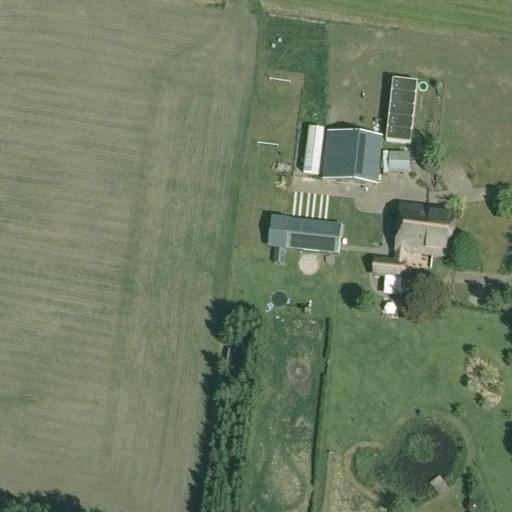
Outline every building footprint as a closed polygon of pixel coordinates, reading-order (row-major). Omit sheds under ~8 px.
[(383,140),(329,134),(323,181),(378,188),(383,140)] [(410,155),(389,154),(388,175),(409,175),(410,155)] [(428,246),(427,255),(453,258),(457,213),(402,207),(400,220),(427,223),(425,237),(430,238),(429,241),(434,241),(434,247),(428,246)] [(408,253),(427,255),(428,246),(434,247),(434,241),(429,241),(430,238),(425,237),(427,223),(400,220),(396,264),(377,262),(375,276),(387,277),(385,288),(402,290),(403,281),(405,281),(408,253)] [(340,257),(341,246),(342,227),(291,221),(287,250),(340,257)] [(285,265),(286,254),(275,252),(274,264),(285,265)] [(229,363),(240,365),(242,353),(231,351),(229,363)]
